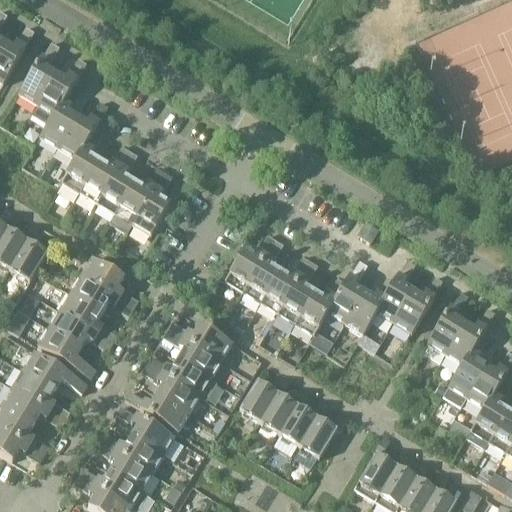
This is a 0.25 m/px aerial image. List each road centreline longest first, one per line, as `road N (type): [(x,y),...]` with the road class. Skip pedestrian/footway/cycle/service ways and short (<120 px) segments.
road 1 (residential): [(494,273),(263,138)]
road 2 (residential): [(263,138),(45,5)]
road 3 (residential): [(37,511),(164,299)]
road 4 (residential): [(164,299),(235,183)]
road 5 (residential): [(123,116),(235,183)]
road 6 (residential): [(235,183),(341,246)]
